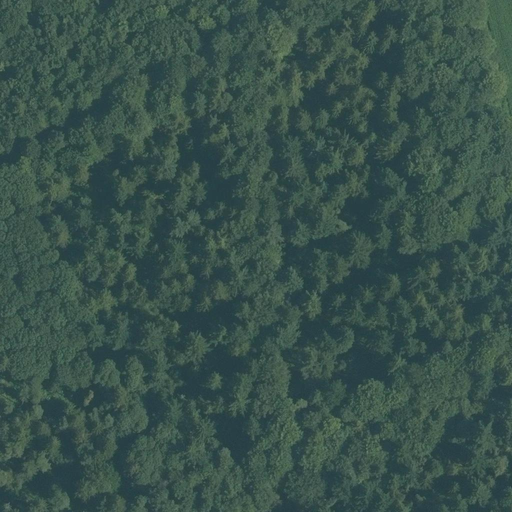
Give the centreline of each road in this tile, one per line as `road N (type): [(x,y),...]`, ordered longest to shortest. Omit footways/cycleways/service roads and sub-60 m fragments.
road 1 (track): [(0,159),(291,0)]
road 2 (track): [(388,0),(419,202)]
